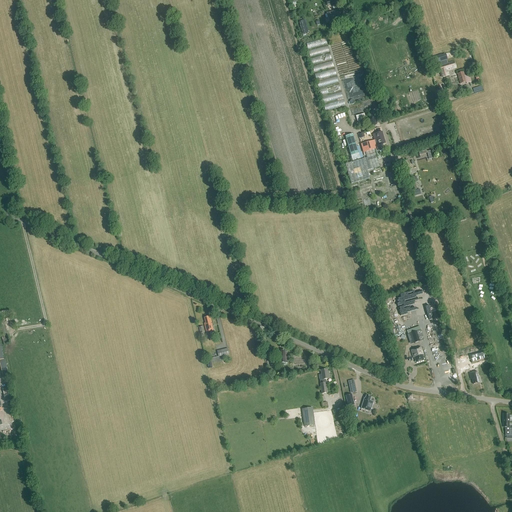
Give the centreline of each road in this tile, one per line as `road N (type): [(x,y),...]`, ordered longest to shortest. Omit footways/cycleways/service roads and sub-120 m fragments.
road 1 (unclassified): [(511,402),(389,382),(0,211)]
road 2 (track): [(468,396),(346,0)]
